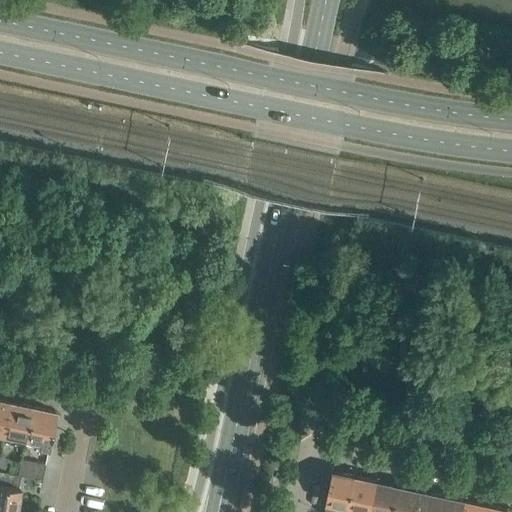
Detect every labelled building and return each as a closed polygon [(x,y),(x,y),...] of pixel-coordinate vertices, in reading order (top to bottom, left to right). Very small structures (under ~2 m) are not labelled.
[(320,324),(330,326),(335,303),(325,300),(320,324)] [(380,323),(356,319),(355,329),(379,333),(380,323)] [(10,401),(0,398),(0,436),(2,436),(10,401)] [(13,434),(26,437),(33,406),(10,401),(2,436),(12,439),(13,434)] [(25,441),(49,446),(56,412),(55,410),(33,406),(26,437),(25,441)] [(42,477),(45,463),(21,458),(18,472),(42,477)] [(0,508),(16,511),(22,474),(0,470),(0,508)] [(335,511),(337,503),(349,505),(356,475),(335,471),(333,472),(324,511),(335,511)] [(370,511),(378,480),(356,475),(349,505),(362,508),(360,511),(370,511)] [(394,511),(400,485),(378,480),(370,511),(394,511)] [(417,511),(422,490),(400,485),(394,511),(417,511)] [(440,511),(444,494),(422,490),(417,511),(440,511)] [(463,511),(466,499),(444,494),(440,511),(463,511)] [(466,499),(463,511),(485,511),(488,504),(466,499)]
